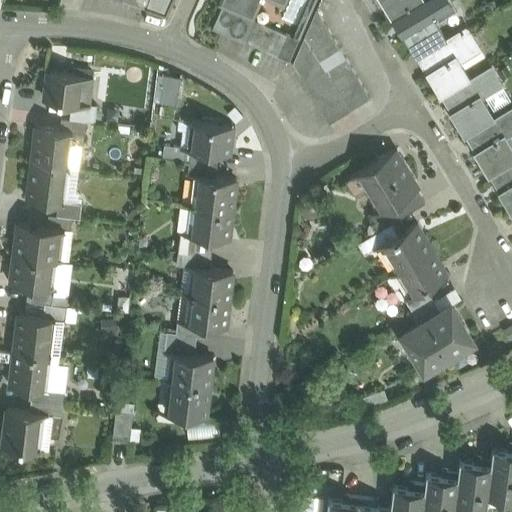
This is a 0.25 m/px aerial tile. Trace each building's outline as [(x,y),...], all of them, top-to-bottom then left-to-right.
[(148,0),(146,8),(166,15),(172,0),(148,0)] [(220,0),(221,0),(224,1),(252,13),(257,0),(280,0),(284,1),(284,0),(220,0)] [(382,0),(392,15),(416,0),(382,0)] [(416,0),(392,15),(416,54),(416,55),(445,37),(432,16),(453,3),(450,0),(416,0)] [(252,13),(224,1),(212,27),(244,40),(253,18),(250,17),(252,13)] [(328,28),(316,9),(304,35),(307,41),(328,28)] [(253,18),(244,40),(255,45),(264,23),(253,18)] [(275,28),(264,23),(255,45),(266,50),(275,28)] [(445,37),(416,55),(440,94),(469,77),(456,56),(477,43),(466,24),(445,37)] [(275,28),(266,50),(277,55),(286,33),(275,28)] [(328,28),(307,41),(313,50),(334,38),(328,28)] [(286,33),(277,55),(289,60),(298,38),(286,33)] [(307,41),(304,35),(292,62),(299,73),(319,60),(313,50),(307,41)] [(334,38),(313,50),(319,60),(340,48),(334,38)] [(340,48),(319,60),(325,70),(346,58),(340,48)] [(346,58),(325,70),(331,80),(352,67),(346,58)] [(319,60),(299,73),(305,83),(325,70),(319,60)] [(469,77),(440,94),(464,134),(493,116),(480,95),(501,82),(490,64),(469,77)] [(352,67),(331,80),(337,90),(358,77),(352,67)] [(81,74),(49,70),(45,98),(71,101),(77,102),(81,74)] [(325,70),(305,83),(311,92),(331,80),(325,70)] [(153,99),(176,101),(179,74),(156,72),(153,99)] [(358,77),(337,90),(343,100),(364,87),(358,77)] [(331,80),(311,92),(317,102),(337,90),(331,80)] [(364,87),(343,100),(349,110),(370,97),(364,87)] [(337,90),(317,102),(323,112),(343,100),(337,90)] [(343,100),(323,112),(329,122),(349,110),(343,100)] [(77,102),(71,101),(70,117),(87,119),(95,120),(97,103),(89,103),(77,102)] [(511,104),(493,116),(464,134),(488,173),(511,159),(511,147),(505,135),(511,130),(511,104)] [(70,117),(61,116),(60,128),(68,129),(68,130),(85,132),(87,119),(70,117)] [(232,125),(184,119),(184,120),(179,119),(178,128),(183,129),(180,147),(191,148),(219,152),(228,153),(232,125)] [(60,128),(36,125),(32,161),(64,165),(68,130),(68,129),(60,128)] [(219,152),(191,148),(189,160),(217,163),(219,152)] [(393,148),(360,169),(383,207),(416,187),(417,186),(393,148)] [(511,159),(488,173),(511,212),(511,159)] [(217,163),(189,160),(188,172),(215,175),(217,163)] [(64,165),(32,161),(27,197),(58,201),(59,201),(59,200),(64,165)] [(215,175),(188,172),(187,173),(193,174),(190,203),(184,202),(184,204),(189,204),(231,210),(235,178),(215,175)] [(383,207),(370,215),(379,230),(392,222),(425,202),(416,187),(383,207)] [(81,202),(59,200),(59,201),(58,201),(56,214),(71,216),(79,217),(81,202)] [(231,210),(189,204),(186,231),(180,230),(180,231),(190,233),(213,236),(228,237),(231,210)] [(56,214),(48,213),(46,225),(58,226),(58,228),(70,229),(71,216),(56,214)] [(46,225),(18,222),(14,253),(51,258),(54,258),(58,228),(58,226),(46,225)] [(379,230),(357,243),(364,254),(374,248),(374,247),(398,232),(392,222),(379,230)] [(398,232),(374,247),(374,248),(385,242),(399,267),(389,273),(390,274),(431,249),(415,222),(398,232)] [(213,236),(190,233),(187,252),(188,252),(211,255),(213,236)] [(431,249),(390,274),(391,275),(400,269),(414,291),(404,297),(405,298),(425,286),(446,274),(431,249)] [(211,255),(188,252),(187,252),(178,250),(176,263),(184,264),(209,267),(211,255)] [(51,258),(14,253),(11,281),(28,283),(47,286),(51,258)] [(209,267),(184,264),(181,292),(229,298),(232,270),(209,267)] [(47,286),(28,283),(26,300),(44,302),(66,305),(67,294),(53,292),(54,286),(47,286)] [(425,286),(405,298),(413,312),(433,300),(425,286)] [(229,298),(181,292),(177,320),(205,323),(225,326),(229,298)] [(413,312),(409,314),(416,324),(426,318),(440,310),(433,300),(413,312)] [(66,305),(44,302),(43,315),(51,316),(51,317),(55,318),(65,319),(67,305),(66,305)] [(440,310),(426,318),(448,354),(472,339),(450,304),(440,310)] [(43,315),(19,312),(14,348),(51,353),(55,318),(51,317),(51,316),(43,315)] [(448,354),(426,318),(416,324),(402,333),(424,368),(448,354)] [(508,336),(511,334),(511,319),(501,325),(508,336)] [(205,323),(177,320),(176,332),(196,334),(196,335),(204,336),(205,323)] [(176,332),(167,330),(164,350),(194,354),(196,335),(196,334),(176,332)] [(51,353),(14,348),(10,384),(32,386),(46,388),(47,387),(51,353)] [(194,354),(164,350),(164,351),(177,353),(173,379),(161,377),(161,378),(173,380),(209,384),(213,356),(194,354)] [(209,384),(173,380),(170,412),(206,416),(209,384)] [(64,389),(47,387),(46,388),(32,386),(31,398),(62,402),(64,389)] [(384,388),(363,396),(367,406),(388,399),(384,388)] [(62,402),(31,398),(29,410),(53,413),(53,414),(61,415),(62,402)] [(29,410),(7,407),(2,444),(48,449),(53,414),(53,413),(29,410)] [(133,411),(116,409),(113,439),(130,441),(133,411)] [(511,450),(492,447),(491,457),(492,457),(489,478),(487,494),(511,496),(511,464),(509,464),(511,450)] [(491,457),(479,456),(478,462),(476,477),(489,478),(492,457),(491,457)] [(478,462),(459,460),(458,469),(458,470),(456,491),(454,506),(485,510),(487,494),(489,478),(476,477),(478,462)] [(458,469),(446,468),(445,475),(443,489),(456,491),(458,470),(458,469)] [(445,475),(426,472),(425,482),(423,504),(421,511),(453,511),(454,506),(456,491),(443,489),(445,475)] [(425,482),(413,481),(412,487),(410,502),(423,504),(425,482)] [(412,487),(393,485),(390,505),(391,505),(389,511),(421,511),(423,504),(410,502),(412,487)] [(358,511),(360,495),(348,493),(347,500),(345,511),(358,511)] [(322,508),(323,495),(304,494),(303,507),(322,508)] [(373,496),(360,495),(358,511),(370,511),(372,503),(373,496)] [(345,511),(347,500),(328,498),(326,511),(345,511)] [(370,511),(389,511),(391,505),(390,505),(372,503),(370,511)]
